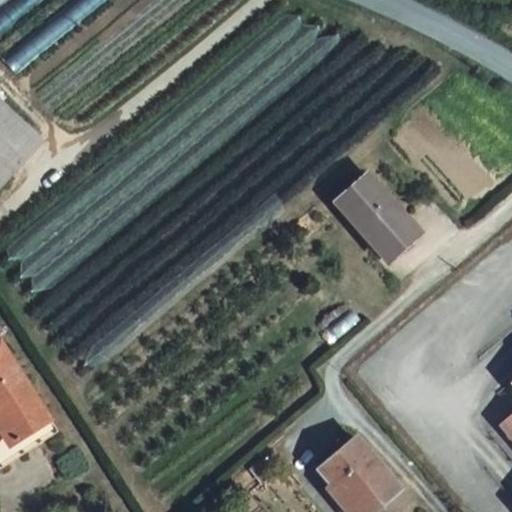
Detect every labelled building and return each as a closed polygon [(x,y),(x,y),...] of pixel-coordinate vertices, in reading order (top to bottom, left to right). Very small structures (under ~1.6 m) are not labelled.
[(0,0),(0,32),(39,0),(0,0)] [(71,0),(3,56),(13,72),(104,0),(71,0)] [(0,185),(39,138),(0,101),(0,185)] [(393,267),(427,240),(384,186),(350,213),(393,267)] [(0,353),(0,412),(25,448),(60,426),(8,348),(0,353)] [(66,436),(60,426),(25,448),(0,412),(0,462),(8,474),(66,436)] [(511,416),(497,431),(511,448),(511,416)] [(352,511),(367,511),(393,492),(353,440),(312,471),(327,493),(334,489),(352,511)]
